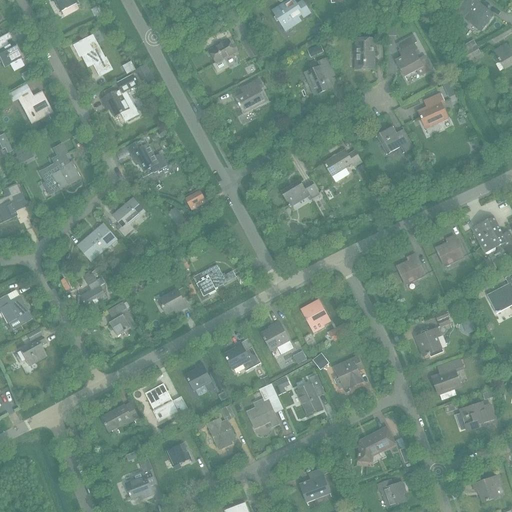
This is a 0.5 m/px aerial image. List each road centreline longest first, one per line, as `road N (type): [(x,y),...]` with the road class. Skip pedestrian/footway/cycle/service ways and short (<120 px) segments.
road 1 (residential): [(27,253),(103,192),(110,175),(21,0)]
road 2 (tertiary): [(99,385),(280,287)]
road 3 (track): [(511,169),(413,0)]
road 4 (tertiary): [(340,256),(511,172)]
road 5 (residential): [(224,182),(384,97)]
road 6 (residential): [(257,466),(404,392)]
road 7 (residential): [(224,182),(149,38)]
road 8 (residential): [(99,385),(27,253)]
road 9 (residential): [(404,392),(340,256)]
